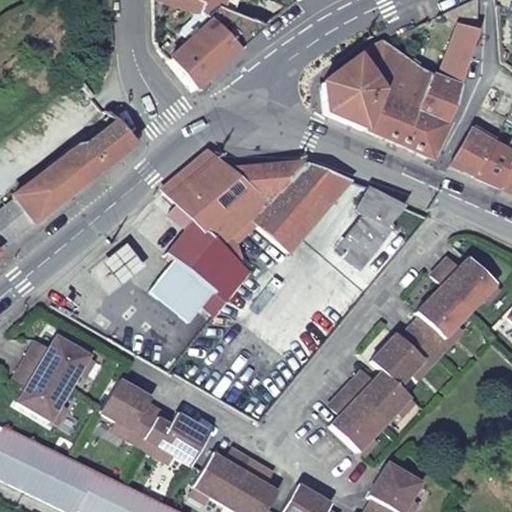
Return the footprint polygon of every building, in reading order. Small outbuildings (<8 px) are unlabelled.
[(191,91),(264,28),(216,10),(189,0),(152,0),(200,19),(189,29),(195,35),(166,59),(191,91)] [(189,0),(216,10),(219,0),(189,0)] [(451,29),(438,89),(438,90),(453,97),(472,32),(474,0),(439,17),(451,29)] [(110,39),(110,32),(99,18),(74,39),(87,56),(110,39)] [(377,93),(375,99),(413,116),(432,85),(378,46),(368,50),(356,59),(377,93)] [(377,93),(356,59),(322,85),(324,114),(362,129),(375,99),(377,93)] [(438,90),(438,89),(432,85),(413,116),(375,99),(362,129),(371,133),(425,159),(450,109),(453,97),(438,90)] [(0,250),(129,147),(109,121),(97,130),(74,149),(71,145),(10,195),(13,198),(0,208),(0,250)] [(474,178),(492,140),(494,136),(491,136),(490,139),(466,130),(444,168),(474,178)] [(511,143),(507,141),(505,144),(492,140),(474,178),(498,188),(511,157),(511,143)] [(207,152),(160,190),(174,205),(165,214),(183,230),(162,254),(171,259),(173,260),(214,287),(228,296),(248,270),(238,262),(242,259),(236,239),(231,232),(245,219),(301,163),(300,162),(225,170),(207,152)] [(511,157),(498,188),(511,193),(511,157)] [(346,180),(301,163),(245,219),(284,254),(285,252),(309,270),(315,263),(306,256),(304,259),(289,248),(346,180)] [(401,206),(366,189),(354,211),(360,212),(387,224),(406,205),(403,203),(401,206)] [(316,262),(315,263),(345,285),(372,256),(409,206),(406,205),(387,224),(360,212),(316,262)] [(95,265),(111,286),(138,266),(123,245),(95,265)] [(214,287),(173,260),(151,292),(193,320),(214,287)] [(440,285),(467,311),(478,298),(489,288),(492,283),(464,260),(452,272),(441,261),(428,275),(440,285)] [(315,263),(309,270),(338,293),(345,285),(315,263)] [(499,290),(492,283),(489,288),(478,298),(486,305),(499,290)] [(448,345),(440,339),(453,325),(467,311),(440,285),(413,313),(420,319),(410,330),(436,357),(448,345)] [(378,371),(394,388),(406,375),(419,361),(426,368),(436,357),(410,330),(400,341),(377,320),(353,349),(378,371)] [(461,332),(453,325),(440,339),(448,345),(461,332)] [(23,361),(68,388),(77,373),(87,356),(55,337),(46,352),(33,344),(23,361)] [(96,361),(87,356),(77,373),(86,378),(96,361)] [(17,401),(48,420),(58,404),(68,388),(23,361),(13,377),(26,385),(17,401)] [(413,382),(426,368),(419,361),(406,375),(413,382)] [(355,374),(339,392),(379,425),(391,413),(404,398),(394,388),(378,371),(365,384),(355,374)] [(130,430),(124,439),(140,448),(141,446),(159,416),(146,409),(151,401),(121,382),(102,413),(115,421),(130,430)] [(365,439),(379,425),(339,392),(329,403),(341,414),(327,428),(353,452),(365,439)] [(404,398),(391,413),(397,419),(411,404),(404,398)] [(58,404),(48,420),(57,424),(66,409),(58,404)] [(159,416),(141,446),(152,452),(157,445),(175,456),(190,465),(209,434),(176,416),(171,424),(159,416)] [(130,430),(115,421),(109,430),(124,439),(130,430)] [(80,511),(176,511),(2,426),(0,430),(0,480),(63,511),(74,511),(76,510),(80,511)] [(372,445),(365,439),(353,452),(359,458),(372,445)] [(170,463),(175,456),(157,445),(152,452),(170,463)] [(212,455),(193,485),(210,495),(225,504),(251,461),(235,451),(227,464),(212,455)] [(267,470),(251,461),(225,504),(223,507),(231,511),(263,511),(266,508),(275,493),(259,483),(267,470)] [(367,511),(399,511),(408,497),(417,481),(385,462),(366,494),(374,499),(367,511)] [(210,495),(193,485),(187,495),(204,505),(210,495)] [(325,511),(330,504),(298,487),(283,511),(284,511),(325,511)] [(409,511),(416,502),(408,497),(399,511),(409,511)]
